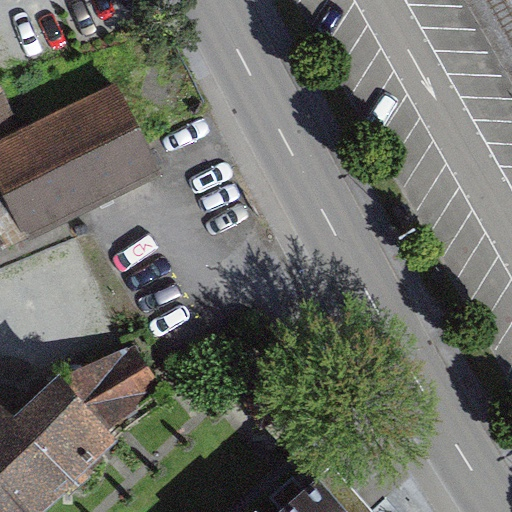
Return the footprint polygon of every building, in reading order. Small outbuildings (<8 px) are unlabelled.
[(0,35),(29,80),(64,67),(45,22),(0,35)] [(22,96),(35,89),(29,80),(0,35),(0,146),(40,128),(22,96)] [(47,239),(180,177),(136,83),(3,145),(47,239)] [(0,197),(0,250),(27,234),(2,196),(0,197)] [(135,425),(177,388),(149,349),(91,378),(135,425)] [(36,418),(14,394),(0,407),(0,511),(65,511),(146,437),(135,425),(91,378),(85,372),(36,418)] [(286,385),(258,403),(274,427),(302,409),(286,385)] [(337,511),(311,482),(278,511),(337,511)]
